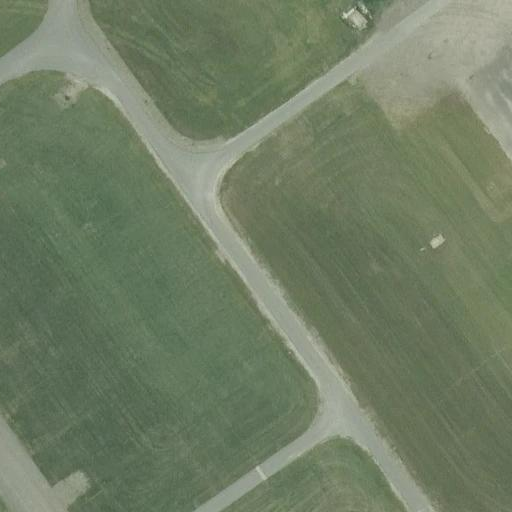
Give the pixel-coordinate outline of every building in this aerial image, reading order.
[(251,0),(253,30),(274,29),(272,0),(251,0)] [(291,0),(300,16),(332,0),(291,0)] [(471,13),(476,24),(497,14),(492,3),(471,13)] [(311,44),(328,32),(314,13),(297,26),(311,44)] [(49,139),(67,128),(78,145),(97,133),(75,97),(38,121),(49,139)] [(0,172),(11,171),(10,156),(33,153),(30,124),(3,126),(5,142),(0,142),(0,172)] [(113,227),(135,221),(122,179),(100,186),(113,227)] [(182,359),(128,268),(53,312),(107,404),(182,359)] [(201,452),(202,472),(222,471),(220,450),(201,452)]
